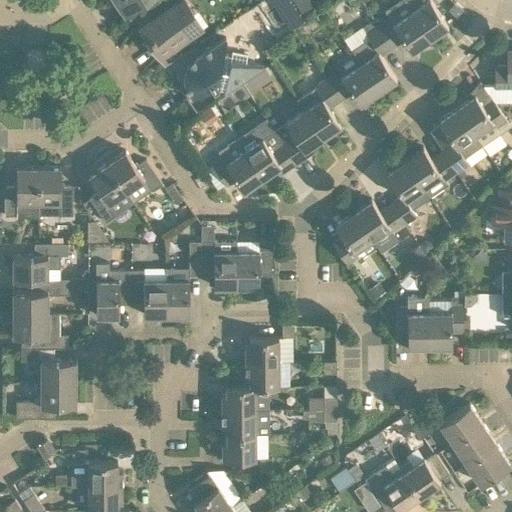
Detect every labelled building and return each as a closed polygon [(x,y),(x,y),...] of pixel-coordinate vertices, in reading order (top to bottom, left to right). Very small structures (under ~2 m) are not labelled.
[(116,0),(125,13),(144,0),(116,0)] [(163,55),(195,33),(185,19),(194,13),(185,0),(180,0),(140,27),(149,41),(153,39),(163,55)] [(448,25),(430,0),(404,0),(411,10),(429,38),(448,25)] [(390,17),(378,25),(392,46),(403,39),(411,50),(429,38),(411,10),(393,22),(390,17)] [(351,50),(352,52),(378,90),(396,78),(380,54),(392,46),(378,25),(366,33),(369,38),(351,50)] [(188,89),(189,92),(193,97),(212,84),(214,87),(217,84),(225,85),(223,92),(224,93),(264,67),(263,65),(246,62),(247,54),(232,51),(231,55),(223,54),(226,38),(226,37),(194,58),(192,59),(190,61),(189,63),(187,65),(186,67),(185,70),(185,72),(184,75),(184,77),(184,80),(185,82),(185,85),(186,87),(188,89)] [(341,68),(338,70),(326,78),(340,99),(352,91),(359,102),(378,90),(352,52),(337,61),(341,68)] [(495,85),(483,85),(492,98),(495,103),(511,102),(511,54),(508,55),(508,65),(495,65),(495,85)] [(303,109),(322,136),(340,124),(329,107),(340,99),(326,78),(314,86),(322,97),(303,109)] [(456,106),(475,133),(482,144),(510,125),(492,98),(482,105),(475,94),(456,106)] [(475,133),(456,106),(438,118),(454,142),(442,150),(456,171),(468,163),(464,156),(482,144),(475,133)] [(282,141),(296,162),(310,153),(306,147),(322,136),(303,109),(285,121),(293,134),(282,141)] [(244,149),(262,176),(278,166),(282,172),(296,162),(282,141),(266,118),(254,127),(261,137),(244,149)] [(423,146),(405,159),(423,186),(429,196),(447,183),(444,179),(456,171),(442,150),(431,158),(423,146)] [(244,189),(262,176),(244,149),(226,161),(222,156),(212,163),(226,184),(236,178),(244,189)] [(125,150),(107,162),(126,190),(144,178),(152,190),(162,183),(145,159),(136,165),(125,150)] [(423,186),(405,159),(386,171),(402,195),(391,202),(405,223),(416,215),(411,208),(429,196),(423,186)] [(126,190),(107,162),(88,174),(99,190),(89,197),(105,221),(115,214),(107,203),(126,190)] [(17,200),(38,200),(38,166),(16,166),(16,185),(4,185),(4,215),(17,215),(17,200)] [(61,166),(38,166),(38,200),(38,215),(73,215),(73,185),(60,185),(61,166)] [(511,189),(501,189),(499,191),(499,205),(492,205),(491,220),(504,221),(505,237),(511,237),(511,189)] [(371,199),(353,211),(371,238),(381,252),(410,232),(405,223),(391,202),(379,210),(371,199)] [(371,238),(353,211),(335,223),(342,235),(332,241),(346,262),(357,256),(353,251),(371,238)] [(166,268),(166,278),(166,314),(189,314),(189,274),(201,274),(201,240),(189,240),(189,268),(166,268)] [(213,285),(236,285),(236,250),(236,240),(201,240),(201,274),(213,274),(213,285)] [(259,250),(236,250),(236,285),(259,285),(259,274),(272,274),(271,240),(259,240),(259,250)] [(13,278),(34,278),(44,278),(47,278),(47,266),(59,266),(59,254),(67,254),(67,242),(34,242),(34,254),(13,254),(13,278)] [(96,296),(96,314),(119,314),(119,303),(131,303),(131,268),(125,269),(119,268),(109,269),(109,263),(96,263),(96,278),(96,282),(96,296)] [(144,268),(131,268),(131,303),(143,303),(143,314),(166,314),(166,278),(144,279),(144,268)] [(47,278),(44,278),(34,278),(34,290),(13,290),(13,312),(47,312),(47,293),(69,293),(69,278),(47,279),(47,278)] [(502,309),(502,315),(508,315),(508,327),(511,327),(511,293),(502,293),(502,309)] [(395,306),(395,332),(407,332),(407,345),(429,345),(429,312),(429,296),(407,296),(407,306),(395,306)] [(451,312),(429,312),(429,345),(451,345),(451,332),(463,331),(463,296),(451,296),(451,312)] [(34,347),(44,347),(54,347),(68,347),(68,334),(58,334),(58,312),(47,312),(13,312),(13,335),(34,335),(34,347)] [(282,323),(282,336),(294,336),(294,323),(282,323)] [(245,361),(278,360),(278,336),(249,336),(249,345),(245,345),(245,361)] [(41,360),(41,381),(75,381),(75,359),(54,359),(54,347),(44,347),(34,347),(20,347),(20,360),(41,360)] [(278,360),(245,361),(245,377),(250,377),(250,384),(250,385),(255,385),(279,385),(278,360)] [(323,372),(336,372),(336,360),(323,360),(323,372)] [(16,416),(44,416),(54,416),(54,404),(75,404),(75,381),(41,381),(41,399),(16,399),(16,416)] [(250,385),(250,384),(226,384),(226,393),(221,393),(221,409),(255,409),(255,385),(250,385)] [(324,396),(324,408),(336,408),(336,396),(324,396)] [(510,463),(483,422),(469,402),(439,422),(440,423),(480,483),(510,463)] [(336,420),(336,408),(324,408),(324,420),(336,420)] [(226,433),(255,433),(255,409),(221,409),(222,425),(226,425),(226,433)] [(440,423),(439,422),(433,412),(412,426),(419,437),(440,423)] [(255,433),(226,433),(226,441),(222,441),(222,458),(255,457),(255,433)] [(45,456),(54,450),(46,438),(38,444),(45,456)] [(72,448),(72,461),(84,461),(84,448),(72,448)] [(408,459),(400,465),(419,495),(440,481),(439,479),(449,473),(435,452),(425,458),(424,457),(412,465),(408,459)] [(259,457),(259,470),(271,470),(271,457),(259,457)] [(71,485),(88,485),(122,485),(121,469),(117,469),(117,461),(88,461),(84,461),(72,461),(71,461),(71,485)] [(399,508),(419,495),(400,465),(391,471),(385,463),(364,477),(386,511),(389,511),(398,507),(399,508)] [(354,479),(346,466),(330,476),(339,489),(354,479)] [(195,511),(221,511),(232,505),(210,473),(189,488),(196,499),(194,501),(199,508),(195,510),(195,511)] [(281,485),(288,495),(298,488),(291,478),(281,485)] [(122,501),(122,485),(88,485),(88,510),(99,510),(99,509),(117,509),(117,508),(117,501),(122,501)] [(298,488),(288,495),(294,504),(304,498),(298,488)] [(23,499),(30,510),(45,510),(34,492),(23,499)] [(15,498),(4,505),(8,511),(16,511),(21,509),(15,498)]
